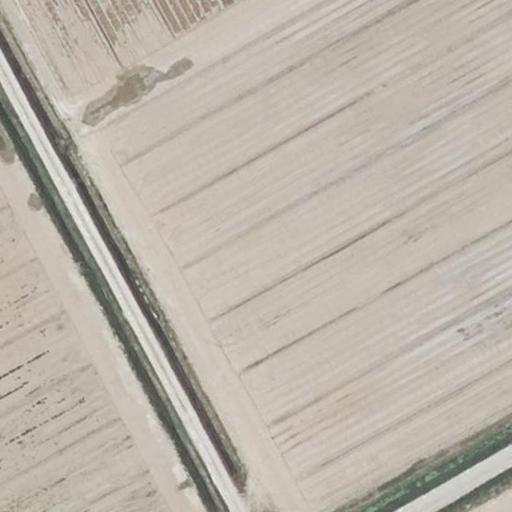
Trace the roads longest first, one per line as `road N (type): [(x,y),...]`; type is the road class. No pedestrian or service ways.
road 1 (track): [(0,81),(228,511)]
road 2 (track): [(399,511),(511,448)]
